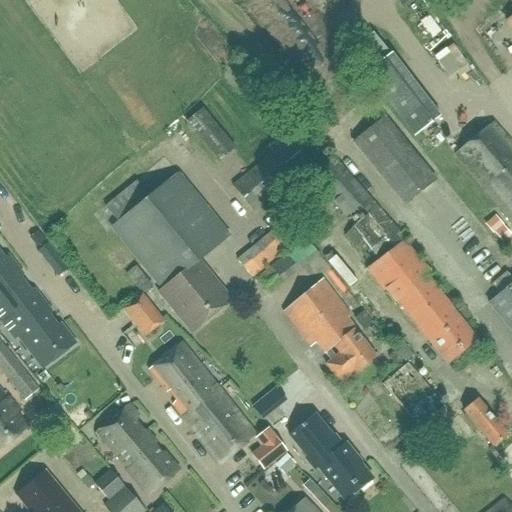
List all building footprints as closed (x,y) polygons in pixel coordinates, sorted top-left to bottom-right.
[(453,76),(464,70),(453,49),(442,55),(453,76)] [(429,50),(420,54),(430,75),(438,71),(429,50)] [(416,138),(442,119),(395,58),(369,77),(416,138)] [(217,162),(234,147),(201,108),(183,123),(217,162)] [(403,205),(434,180),(383,117),(352,143),(403,205)] [(511,146),(492,123),(453,155),(511,224),(511,225),(511,146)] [(251,212),(308,164),(288,140),(231,187),(251,212)] [(376,260),(404,239),(333,159),(311,178),(315,182),(305,190),(311,198),(297,210),(308,222),(322,210),(318,207),(329,198),(345,216),(344,217),(352,227),(343,235),(353,248),(362,242),(376,260)] [(227,236),(177,174),(148,198),(135,182),(104,207),(117,223),(111,228),(161,289),(157,292),(190,333),(230,300),(198,260),(227,236)] [(302,237),(287,218),(235,260),(251,279),(302,237)] [(403,241),(365,269),(382,291),(385,289),(396,302),(428,342),(445,364),(474,342),(454,316),(464,308),(459,302),(450,308),(426,277),(429,275),(403,241)] [(0,321),(1,323),(37,295),(34,290),(26,290),(18,297),(11,288),(20,281),(22,275),(8,256),(0,262),(0,261),(0,321)] [(47,265),(57,278),(68,269),(59,257),(47,265)] [(374,357),(357,335),(346,319),(349,316),(321,279),(281,312),(308,348),(315,343),(329,361),(324,365),(338,383),(352,373),(374,357)] [(511,334),(511,284),(487,304),(511,334)] [(37,295),(1,323),(13,339),(16,337),(42,369),(75,343),(60,324),(54,326),(48,316),(51,312),(37,295)] [(141,295),(123,310),(143,335),(162,320),(141,295)] [(0,341),(0,372),(23,401),(38,389),(0,341)] [(413,355),(402,342),(395,348),(405,362),(413,355)] [(254,436),(180,343),(147,370),(165,392),(170,388),(177,397),(171,405),(175,410),(218,464),(254,436)] [(397,370),(380,385),(418,429),(435,414),(444,406),(427,387),(424,383),(406,363),(397,370)] [(274,388),(250,407),(260,419),(284,400),(274,388)] [(0,391),(0,449),(28,428),(15,413),(17,410),(0,391)] [(492,447),(506,436),(476,400),(462,411),(492,447)] [(128,408),(125,405),(94,431),(124,469),(123,470),(144,497),(176,472),(163,455),(159,456),(152,447),(156,441),(147,431),(138,435),(130,425),(136,418),(128,408)] [(339,448),(331,438),(331,437),(322,425),(313,415),(288,435),(307,457),(308,457),(316,467),(315,468),(343,502),(371,479),(354,458),(355,457),(344,444),(339,448)] [(272,436),(259,446),(249,454),(262,470),(285,451),(272,436)] [(212,474),(225,489),(236,480),(224,465),(212,474)] [(27,511),(77,511),(44,471),(14,495),(27,511)] [(92,484),(93,485),(107,501),(101,506),(106,511),(144,511),(108,472),(92,484)] [(86,477),(79,482),(86,490),(93,485),(92,484),(86,477)] [(235,511),(244,511),(254,505),(240,488),(225,500),(235,511)] [(314,511),(302,499),(288,511),(314,511)] [(511,511),(502,502),(489,511),(511,511)]
